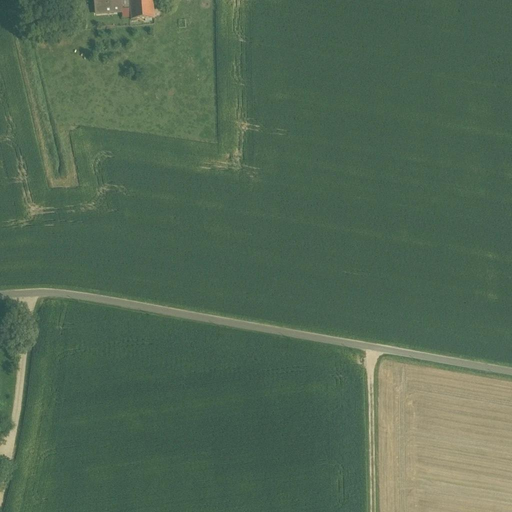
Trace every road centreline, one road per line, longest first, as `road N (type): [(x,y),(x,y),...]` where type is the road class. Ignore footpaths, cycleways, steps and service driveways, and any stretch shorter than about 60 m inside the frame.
road 1 (unclassified): [(0,296),(72,295),(511,372)]
road 2 (track): [(370,348),(371,511)]
